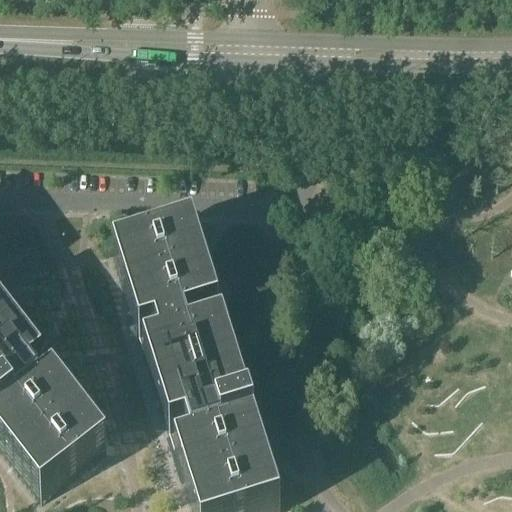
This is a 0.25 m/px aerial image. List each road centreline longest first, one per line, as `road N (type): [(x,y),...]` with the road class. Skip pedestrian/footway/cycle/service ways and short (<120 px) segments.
road 1 (tertiary): [(0,39),(244,49)]
road 2 (tertiary): [(306,52),(511,57)]
